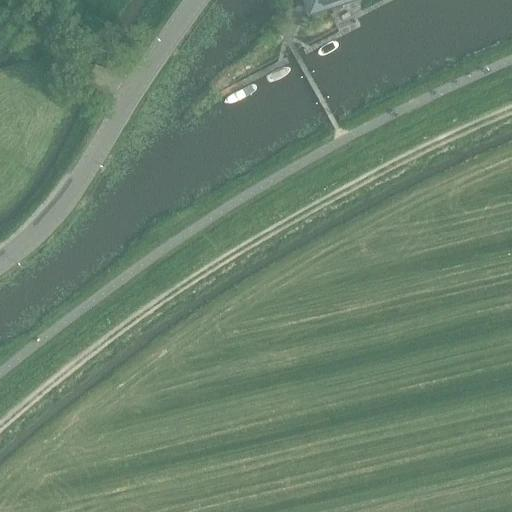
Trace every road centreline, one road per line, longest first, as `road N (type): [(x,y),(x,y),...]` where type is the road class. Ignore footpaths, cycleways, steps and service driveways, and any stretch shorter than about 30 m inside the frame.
road 1 (track): [(511,118),(235,263),(0,438)]
road 2 (secondary): [(0,269),(61,215),(126,99),(196,0)]
